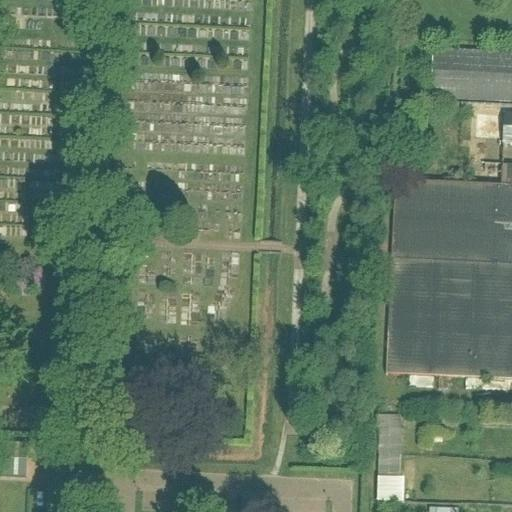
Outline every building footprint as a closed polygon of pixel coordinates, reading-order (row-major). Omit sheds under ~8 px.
[(511,107),(511,56),(432,53),(430,103),(511,107)] [(511,117),(503,117),(501,147),(511,147),(511,117)] [(509,186),(511,185),(511,169),(500,169),(500,175),(510,175),(509,186)] [(395,184),(386,378),(511,384),(511,189),(483,189),(395,184)] [(110,456),(110,444),(83,443),(83,431),(68,431),(67,454),(110,456)] [(379,457),(401,458),(401,433),(380,432),(379,457)] [(27,449),(0,447),(0,479),(26,480),(27,449)] [(399,497),(401,458),(379,457),(377,506),(398,506),(399,497)]
